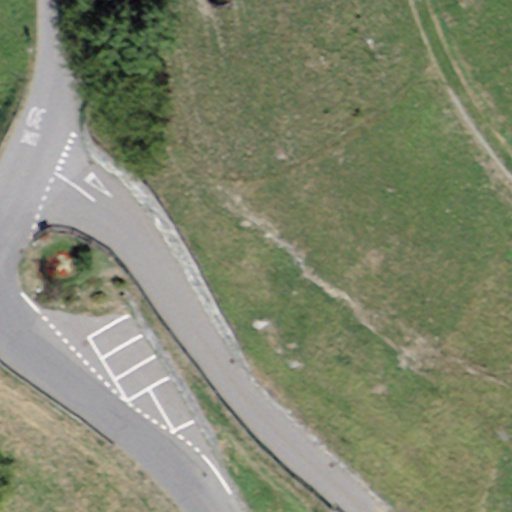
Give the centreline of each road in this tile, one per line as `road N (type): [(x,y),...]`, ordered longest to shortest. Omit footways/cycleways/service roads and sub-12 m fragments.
road 1 (residential): [(372,511),(222,360),(164,264),(34,164)]
road 2 (tertiary): [(0,301),(2,315),(123,416),(211,511)]
road 3 (track): [(511,159),(476,117),(421,0)]
road 4 (unclassified): [(46,0),(34,164)]
